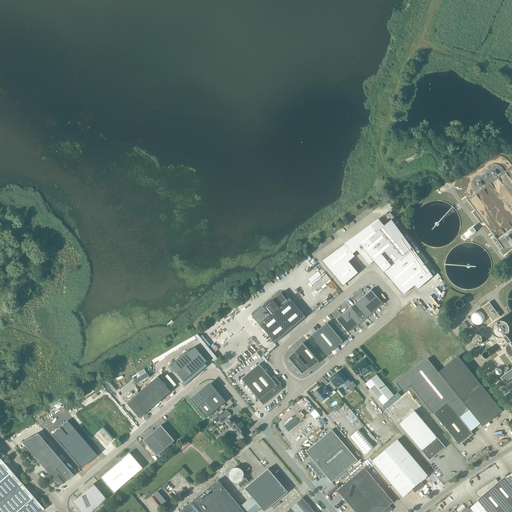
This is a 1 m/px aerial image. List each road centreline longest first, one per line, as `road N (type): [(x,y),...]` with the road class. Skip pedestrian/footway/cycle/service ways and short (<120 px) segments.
road 1 (unclassified): [(298,390),(393,310),(397,298),(376,276),(363,281),(280,348),(277,364)]
road 2 (unclassified): [(260,424),(212,369),(56,502)]
